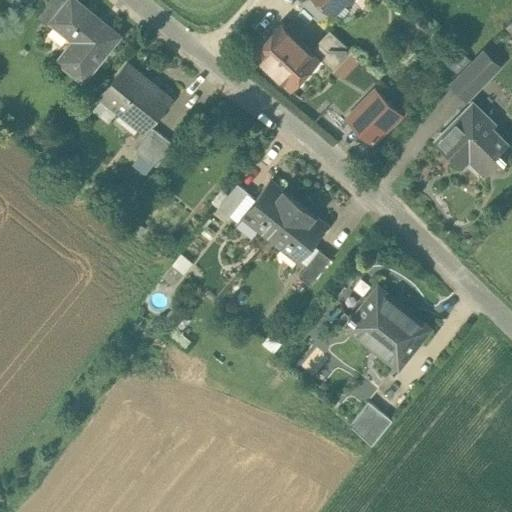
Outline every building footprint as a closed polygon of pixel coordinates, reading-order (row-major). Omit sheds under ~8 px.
[(68,0),(50,0),(38,16),(50,25),(53,20),(68,0)] [(119,34),(76,0),(68,0),(53,20),(79,41),(72,50),(69,47),(60,58),(83,78),(119,34)] [(319,0),(333,12),(343,1),(348,0),(319,0)] [(281,21),(252,52),(288,85),(317,54),(311,49),(281,21)] [(349,47),(330,29),(311,49),(317,54),(330,67),(349,47)] [(349,47),(330,67),(342,79),(361,58),(349,47)] [(473,59),(451,82),(468,98),(489,75),(473,59)] [(170,97),(127,61),(100,93),(143,129),(170,97)] [(369,148),(401,113),(377,90),(345,125),(369,148)] [(495,121),(473,100),(439,137),(465,162),(474,152),(491,167),(511,144),(491,124),(495,121)] [(154,128),(137,147),(158,165),(174,145),(154,128)] [(270,179),(244,213),(272,235),(300,200),(291,193),(290,195),(270,179)] [(249,191),(238,182),(217,209),(228,218),(249,191)] [(300,200),(272,235),(300,258),(326,224),(307,209),(308,207),(300,200)] [(320,248),(298,274),(310,284),(331,257),(320,248)] [(182,270),(191,260),(180,250),(171,261),(182,270)] [(429,325),(379,286),(356,315),(351,311),(349,313),(354,317),(353,319),(385,344),(380,349),(399,364),(429,325)] [(276,326),(268,320),(256,335),(264,342),(276,326)] [(392,418),(369,399),(350,423),(372,444),(392,418)]
